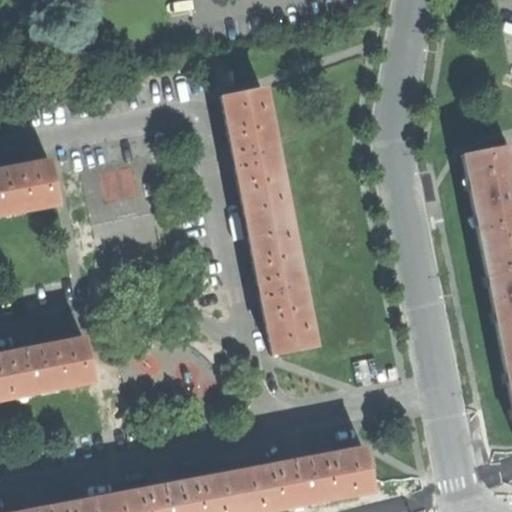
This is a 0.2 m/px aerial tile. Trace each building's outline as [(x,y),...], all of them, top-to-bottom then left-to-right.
[(274,355),(315,347),(264,87),(222,96),(235,161),(258,276),(274,355)] [(460,154),(480,252),(511,245),(511,182),(505,145),(460,154)] [(0,214),(58,204),(50,161),(0,170),(0,214)] [(104,171),(109,200),(140,195),(135,166),(104,171)] [(511,245),(480,252),(499,347),(511,344),(511,245)] [(0,398),(93,380),(85,340),(42,348),(0,355),(0,398)] [(511,344),(499,347),(511,412),(511,344)] [(263,511),(373,492),(365,449),(276,466),(174,486),(68,506),(33,511),(263,511)]
